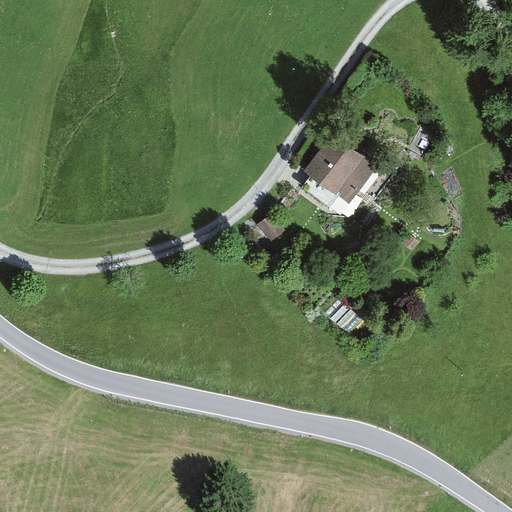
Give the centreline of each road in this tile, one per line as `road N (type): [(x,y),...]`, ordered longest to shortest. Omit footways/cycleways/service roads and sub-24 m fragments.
road 1 (tertiary): [(497,511),(379,440),(100,381),(26,349),(0,327)]
road 2 (track): [(0,248),(22,261),(70,267),(131,261),(220,229),(279,171),(351,60),(408,0)]
